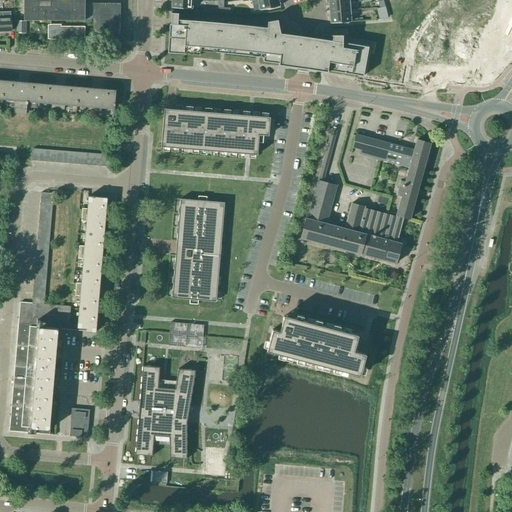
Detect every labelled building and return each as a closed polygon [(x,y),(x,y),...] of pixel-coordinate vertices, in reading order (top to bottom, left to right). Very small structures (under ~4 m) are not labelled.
[(85,21),(84,0),(23,0),(24,20),(85,21)] [(192,9),(192,0),(171,0),(171,8),(192,9)] [(278,0),(257,0),(260,11),(280,6),(278,0)] [(329,12),(350,10),(349,0),(333,0),(328,0),(329,12)] [(120,40),(120,3),(93,3),(92,40),(120,40)] [(350,10),(329,12),(330,24),(351,22),(350,10)] [(5,12),(0,12),(0,31),(12,31),(11,17),(11,12),(5,12)] [(260,27),(219,23),(178,19),(178,13),(171,13),(171,24),(170,24),(168,53),(186,54),(201,55),(201,51),(224,53),(263,57),(263,61),(278,63),(278,65),(296,68),(303,69),(310,70),(312,70),(328,72),(328,70),(363,76),(368,47),(343,43),(343,35),(331,35),(331,36),(333,36),(332,41),(307,37),(280,33),(278,20),(261,23),(260,27)] [(26,33),(26,21),(16,21),(16,33),(26,33)] [(84,42),(84,27),(61,26),(61,24),(50,24),(50,25),(48,25),(47,40),(50,40),(66,40),(66,45),(84,45),(84,42)] [(40,103),(41,84),(29,83),(29,82),(15,81),(15,82),(3,81),(2,100),(14,101),(13,114),(26,115),(27,104),(28,102),(40,103)] [(76,106),(78,87),(66,86),(66,85),(53,84),(53,85),(41,84),(40,103),(52,104),(51,109),(64,110),(64,105),(76,106)] [(78,87),(76,106),(89,107),(88,112),(101,113),(101,108),(114,109),(116,90),(103,89),(103,88),(90,87),(90,88),(78,87)] [(163,116),(161,147),(257,155),(259,135),(268,136),(270,118),(174,109),(173,113),(164,112),(164,116),(163,116)] [(396,243),(403,217),(397,216),(366,208),(366,207),(352,203),(346,228),(328,224),(337,186),(324,182),(336,131),(332,129),(308,219),(306,218),(301,238),(396,264),(401,244),(396,243)] [(403,217),(410,219),(430,143),(417,140),(414,151),(411,150),(412,148),(408,147),(407,149),(405,149),(405,148),(356,135),(353,147),(382,155),(381,159),(409,167),(406,181),(401,180),(398,194),(402,195),(397,216),(403,217)] [(82,215),(105,217),(107,198),(94,197),(92,196),(92,197),(88,196),(87,209),(82,209),(82,215)] [(173,283),(172,291),(173,291),(175,291),(175,297),(174,297),(174,298),(213,301),(213,300),(213,295),(216,295),(217,287),(214,286),(215,281),(217,281),(218,281),(218,273),(215,273),(216,267),(218,267),(219,267),(219,259),(216,259),(218,245),(220,245),(221,237),(220,237),(218,237),(219,231),(222,232),(222,230),(219,230),(219,224),(221,225),(222,225),(223,217),(220,216),(220,211),(223,211),(224,203),(180,199),(179,207),(180,208),(180,207),(182,208),(182,213),(179,213),(178,221),(179,221),(181,221),(181,227),(178,227),(178,228),(181,228),(180,234),(177,233),(176,242),(181,242),(180,256),(175,255),(175,264),(176,264),(176,263),(178,264),(177,269),(174,269),(173,277),(174,277),(176,277),(176,283),(173,283)] [(242,205),(241,213),(252,215),(254,207),(242,205)] [(104,236),(105,217),(82,215),(81,221),(86,222),(85,234),(104,236)] [(237,242),(249,243),(252,217),(239,216),(237,242)] [(102,254),(104,236),(85,234),(84,246),(79,246),(79,252),(102,254)] [(101,273),(102,254),(79,252),(78,258),(83,259),(82,271),(101,273)] [(99,291),(101,273),(82,271),(81,284),(76,283),(75,289),(99,291)] [(342,295),(346,282),(325,276),(321,290),(342,295)] [(98,310),(99,291),(75,289),(75,296),(80,296),(79,309),(98,310)] [(69,325),(70,307),(44,304),(32,303),(20,302),(9,431),(28,432),(36,433),(36,432),(49,434),(58,324),(69,325)] [(96,332),(98,310),(79,309),(77,328),(86,329),(86,331),(96,332)] [(272,330),(267,351),(360,375),(365,354),(353,351),(358,335),(295,318),(294,319),(284,316),(280,331),(272,330)] [(170,322),(169,334),(186,335),(187,324),(170,322)] [(187,324),(186,335),(203,337),(204,325),(187,324)] [(169,334),(168,346),(185,347),(186,335),(169,334)] [(159,367),(142,366),(139,404),(141,404),(140,419),(138,419),(135,455),(152,456),(154,436),(169,437),(169,458),(186,459),(186,423),(184,422),(187,408),(189,408),(195,370),(178,369),(175,389),(158,388),(158,379),(159,367)] [(87,438),(89,410),(72,409),(69,436),(87,438)] [(168,473),(151,471),(150,482),(167,484),(168,473)]
